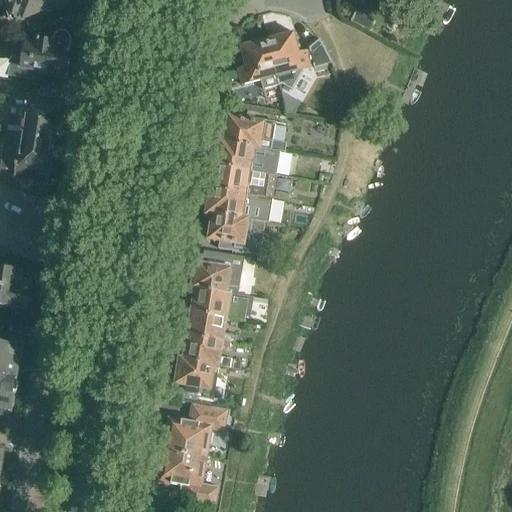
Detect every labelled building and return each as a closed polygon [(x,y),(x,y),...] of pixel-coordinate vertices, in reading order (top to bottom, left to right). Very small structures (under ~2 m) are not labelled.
[(6,0),(10,8),(16,23),(23,20),(65,3),(63,0),(6,0)] [(15,41),(9,76),(24,78),(26,70),(47,74),(67,77),(71,53),(69,53),(71,42),(71,41),(71,40),(71,39),(70,38),(70,37),(70,36),(69,36),(69,35),(68,35),(68,34),(67,34),(67,33),(66,33),(65,32),(64,32),(63,32),(62,32),(61,32),(60,32),(59,32),(58,33),(57,33),(56,34),(55,35),(54,36),(54,37),(54,38),(53,38),(53,39),(53,40),(53,42),(38,40),(38,43),(37,45),(15,41)] [(279,86),(283,85),(292,91),(303,72),(302,71),(312,68),(312,67),(313,67),(314,69),(332,64),(327,52),(320,40),(309,49),(309,52),(308,53),(308,52),(299,54),(294,34),(282,37),(278,35),(272,37),(269,40),(267,40),(276,77),(279,86)] [(279,86),(276,77),(267,40),(265,41),(261,39),(255,41),(252,44),(240,47),(246,68),(238,70),(242,86),(261,81),(263,90),(279,86)] [(0,80),(0,96),(7,98),(10,82),(0,80)] [(11,101),(6,135),(9,135),(20,137),(54,143),(61,104),(41,101),(33,100),(27,99),(26,103),(14,101),(11,101)] [(229,127),(226,143),(260,149),(261,148),(273,150),(273,151),(280,152),(284,153),(286,144),(272,142),(275,124),(263,122),(262,125),(237,121),(235,117),(232,120),(230,119),(229,121),(226,123),(229,127)] [(7,146),(3,170),(15,172),(14,176),(21,177),(21,175),(29,176),(28,178),(34,179),(35,182),(40,183),(43,181),(48,182),(54,143),(20,137),(9,135),(7,146)] [(217,156),(216,165),(248,170),(248,169),(263,171),(263,172),(268,173),(271,174),(276,175),(280,152),(273,151),(273,150),(261,148),(260,149),(226,143),(219,142),(219,144),(217,147),(216,152),(217,156)] [(213,180),(212,189),(267,198),(271,174),(268,173),(263,172),(263,171),(248,169),(248,170),(216,165),(215,168),(213,171),(212,177),(213,180)] [(207,204),(206,209),(208,213),(207,214),(254,221),(256,221),(269,223),(273,200),(273,199),(267,198),(212,189),(211,190),(210,201),(207,204)] [(274,200),(289,202),(290,194),(275,192),(274,200)] [(207,214),(214,215),(211,232),(208,234),(210,238),(210,239),(212,240),(214,243),(217,241),(220,241),(218,250),(247,255),(247,251),(256,252),(259,234),(263,235),(265,224),(269,224),(269,223),(256,221),(254,221),(207,214)] [(194,279),(193,289),(196,290),(237,297),(241,272),(230,270),(232,257),(205,253),(203,266),(197,265),(196,266),(194,269),(193,275),(194,279)] [(30,295),(29,294),(31,282),(28,278),(20,276),(20,272),(0,268),(0,307),(14,309),(15,307),(27,309),(27,307),(28,306),(29,305),(30,303),(30,302),(31,301),(31,299),(31,298),(30,297),(30,295)] [(196,290),(193,313),(226,319),(244,322),(248,298),(243,298),(237,297),(196,290)] [(193,313),(189,337),(222,343),(222,342),(235,344),(236,335),(224,333),(226,319),(193,313)] [(189,337),(185,361),(217,366),(216,367),(240,371),(240,369),(241,361),(219,358),(222,343),(189,337)] [(0,375),(15,377),(20,349),(21,343),(10,342),(0,339),(0,375)] [(176,374),(175,380),(177,383),(177,385),(183,386),(181,400),(197,402),(197,398),(211,400),(216,367),(217,366),(185,361),(181,360),(179,371),(176,374)] [(0,415),(2,416),(3,410),(10,412),(12,396),(14,395),(15,394),(16,393),(17,392),(18,390),(18,388),(18,387),(18,385),(18,384),(17,382),(16,381),(15,380),(15,377),(0,375),(0,415)] [(165,439),(164,447),(165,451),(165,452),(205,458),(209,429),(224,432),(227,413),(193,407),(190,423),(182,421),(181,424),(170,422),(168,436),(165,439)] [(163,467),(160,481),(171,483),(171,485),(182,487),(180,502),(214,508),(218,490),(200,487),(205,458),(165,452),(162,456),(161,463),(163,467)]
